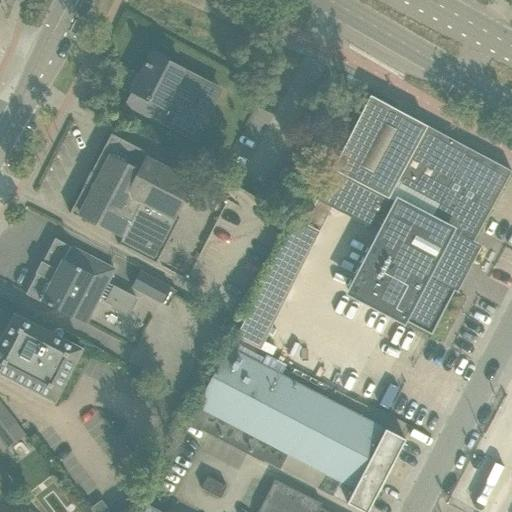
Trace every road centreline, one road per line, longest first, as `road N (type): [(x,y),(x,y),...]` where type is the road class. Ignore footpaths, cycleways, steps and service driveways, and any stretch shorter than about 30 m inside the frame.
road 1 (secondary): [(325,0),(511,103)]
road 2 (unclassified): [(415,511),(511,326)]
